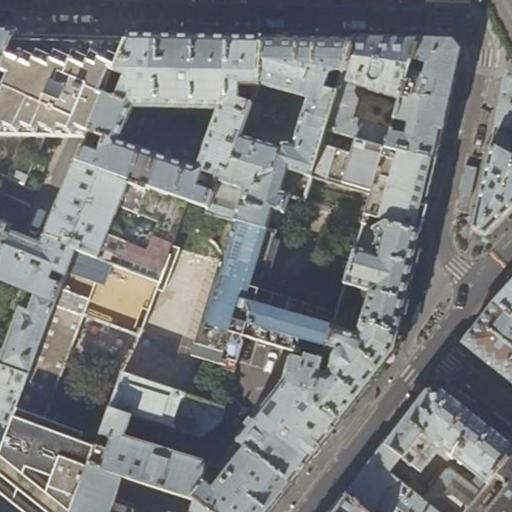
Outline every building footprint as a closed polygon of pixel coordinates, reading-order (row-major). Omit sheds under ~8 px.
[(0,31),(0,70),(15,37),(17,32),(0,31)] [(88,135),(105,141),(99,156),(82,150),(77,163),(187,203),(208,210),(212,196),(195,190),(200,176),(216,181),(219,169),(226,172),(239,138),(250,107),(237,103),(238,87),(257,88),(257,86),(258,84),(262,38),(166,36),(129,35),(127,40),(113,74),(124,79),(116,100),(104,96),(88,135)] [(100,39),(15,37),(0,70),(0,176),(24,187),(46,138),(87,138),(88,135),(104,96),(113,74),(127,40),(115,39),(100,39)] [(305,39),(262,38),(258,84),(257,86),(308,100),(293,147),(284,145),(282,145),(280,150),(239,138),(226,172),(219,169),(216,181),(212,196),(208,210),(234,222),(238,224),(267,233),(274,210),(282,212),(284,213),(290,195),(280,191),(287,170),(311,177),(326,129),(336,95),(323,92),(329,77),(334,74),(343,74),(354,40),(305,39)] [(412,41),(354,40),(343,74),(336,95),(326,129),(385,149),(390,132),(352,119),(358,100),(353,92),(355,87),(400,101),(408,74),(412,62),(418,41),(412,41)] [(452,42),(418,41),(412,62),(423,66),(420,77),(408,74),(400,101),(394,120),(405,124),(402,134),(391,131),(390,132),(385,149),(436,161),(437,157),(452,88),(460,52),(452,42)] [(511,108),(511,67),(508,69),(507,70),(506,76),(500,105),(511,108)] [(511,108),(500,105),(490,147),(511,159),(511,108)] [(326,129),(311,177),(370,195),(361,228),(374,232),(375,228),(384,223),(410,231),(413,222),(419,208),(426,210),(433,175),(436,161),(385,149),(326,129)] [(511,208),(511,159),(490,147),(482,182),(472,229),(478,233),(485,236),(511,208)] [(11,227),(0,222),(0,448),(74,251),(158,283),(171,247),(187,203),(77,163),(42,247),(9,233),(11,227)] [(375,228),(374,232),(377,237),(372,253),(356,247),(336,314),(345,316),(349,316),(357,287),(369,291),(360,319),(398,335),(400,328),(420,234),(410,231),(384,223),(375,228)] [(267,233),(238,224),(226,263),(222,262),(193,357),(205,360),(202,369),(209,371),(212,362),(236,369),(246,339),(292,353),(322,362),(325,349),(335,317),(272,296),(266,314),(257,311),(262,293),(258,291),(275,235),(267,233)] [(158,283),(146,316),(152,318),(159,297),(165,299),(182,251),(171,247),(158,283)] [(85,437),(51,425),(87,321),(138,339),(146,316),(158,283),(74,251),(0,448),(0,495),(21,511),(73,511),(86,479),(90,468),(97,451),(82,445),(85,437)] [(511,282),(495,303),(511,316),(511,282)] [(511,383),(511,316),(495,303),(463,344),(497,371),(511,383)] [(345,316),(336,314),(335,317),(325,349),(336,352),(334,353),(332,355),(331,358),(330,359),(330,361),(330,363),(331,364),(327,376),(318,374),(308,407),(341,421),(378,373),(394,352),(398,335),(360,319),(355,318),(352,322),(354,327),(358,328),(356,338),(340,333),(345,316)] [(254,421),(237,443),(291,485),(316,453),(341,421),(308,407),(318,374),(322,362),(292,353),(283,383),(268,402),(266,400),(252,419),(254,421)] [(224,409),(124,375),(97,451),(90,468),(106,473),(124,478),(191,499),(195,501),(208,511),(269,511),(286,491),(291,485),(237,443),(236,441),(230,446),(231,448),(215,468),(225,475),(213,490),(204,483),(205,464),(123,440),(132,416),(199,438),(220,421),(221,420),(224,409)] [(511,445),(477,418),(441,389),(426,391),(389,440),(346,496),(364,511),(466,511),(511,453),(511,445)] [(511,511),(511,453),(466,511),(511,511)] [(106,473),(90,468),(86,479),(73,511),(113,511),(124,478),(106,473)] [(364,511),(346,496),(340,503),(333,511),(364,511)] [(208,511),(195,501),(191,511),(208,511)]
